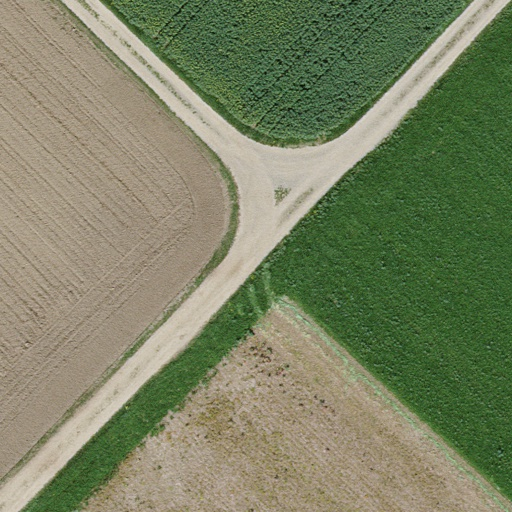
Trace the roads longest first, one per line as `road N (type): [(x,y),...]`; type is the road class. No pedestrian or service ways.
road 1 (track): [(0,505),(491,0)]
road 2 (track): [(290,206),(78,0)]
